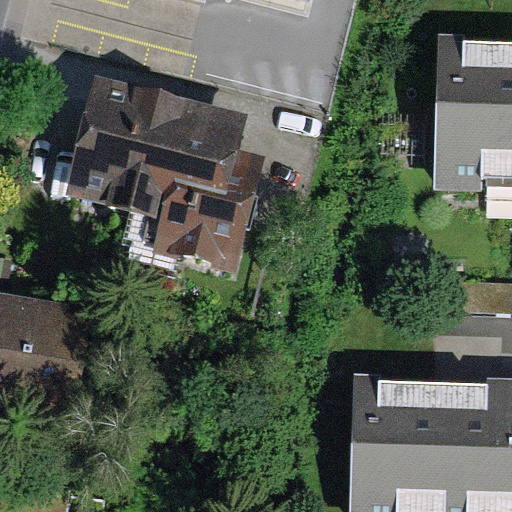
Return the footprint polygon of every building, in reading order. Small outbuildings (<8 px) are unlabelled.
[(171,0),(212,10),(214,0),(243,0),(298,13),(301,0),(171,0)] [(511,49),(449,48),(444,181),(511,182),(511,49)] [(240,120),(103,87),(78,190),(168,212),(160,248),(229,265),(255,160),(232,154),(240,120)] [(97,316),(0,300),(0,390),(83,404),(97,316)] [(511,511),(511,396),(358,391),(354,511),(511,511)] [(0,511),(60,511),(64,494),(0,483),(0,511)]
